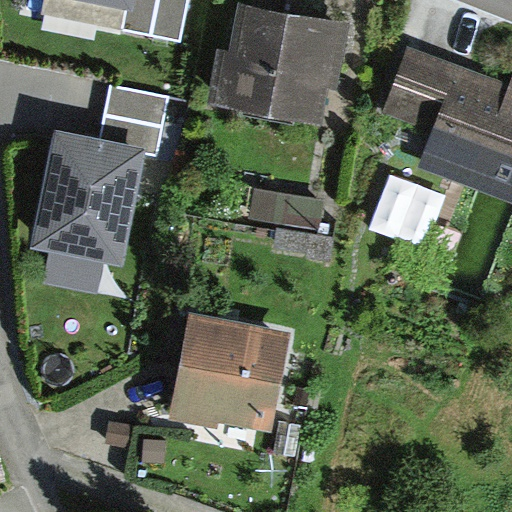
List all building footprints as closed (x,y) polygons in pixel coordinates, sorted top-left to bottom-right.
[(46,0),(43,12),(122,29),(126,9),(131,10),(133,0),(46,0)] [(187,0),(133,0),(131,10),(126,9),(122,29),(179,42),(187,0)] [(238,4),(230,52),(219,50),(210,103),(319,122),(326,84),(336,86),(347,24),(238,4)] [(421,169),(511,201),(511,80),(510,85),(410,49),(387,114),(434,131),(421,169)] [(129,164),(55,149),(34,248),(108,264),(129,164)] [(324,200),(251,191),(248,218),(321,228),(324,200)] [(250,421),(264,330),(176,316),(162,408),(250,421)]
